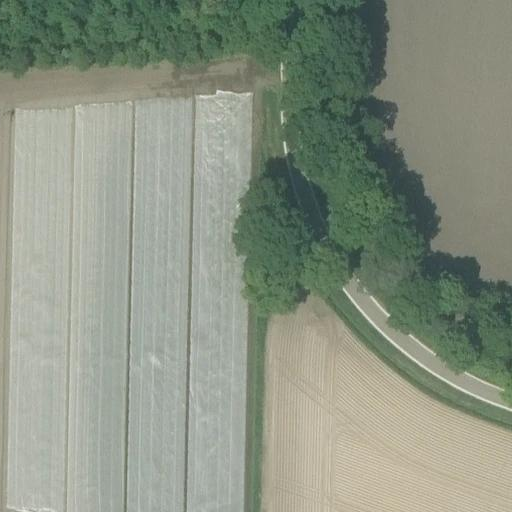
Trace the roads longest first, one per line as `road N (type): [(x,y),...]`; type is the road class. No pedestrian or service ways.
road 1 (unclassified): [(511,401),(421,355),(355,292),(327,250),(293,145),(292,0)]
road 2 (track): [(327,250),(263,317),(262,511)]
